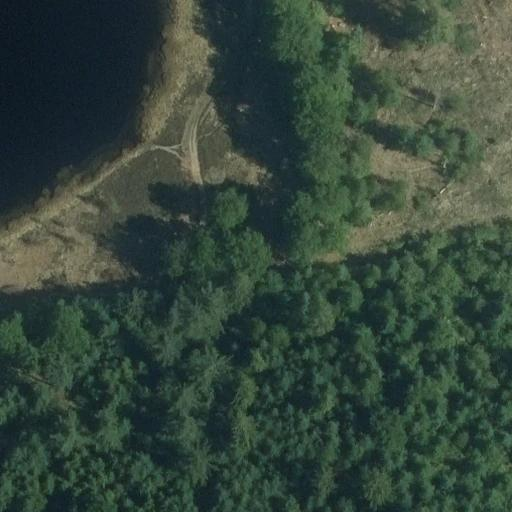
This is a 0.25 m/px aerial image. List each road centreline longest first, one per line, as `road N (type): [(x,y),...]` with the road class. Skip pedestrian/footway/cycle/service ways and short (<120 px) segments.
road 1 (track): [(421,511),(348,265),(211,283)]
road 2 (track): [(211,283),(0,310)]
road 3 (track): [(348,265),(511,244)]
